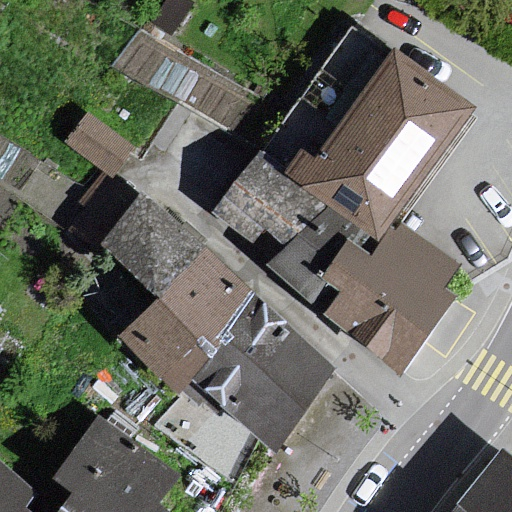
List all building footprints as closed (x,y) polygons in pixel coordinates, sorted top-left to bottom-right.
[(467,94),(391,37),(295,167),(372,220),(467,94)] [(87,110),(71,139),(120,166),(136,136),(87,110)] [(231,300),(122,201),(79,253),(123,306),(100,337),(170,391),(231,300)] [(448,280),(380,234),(342,266),(320,253),(296,274),(310,290),(302,317),(379,378),(402,378),(450,309),(448,280)] [(265,459),(313,377),(231,300),(170,391),(265,459)] [(14,355),(0,341),(0,384),(1,381),(14,355)] [(152,511),(148,508),(171,478),(103,425),(62,477),(78,490),(61,511),(152,511)] [(511,511),(511,485),(475,454),(435,511),(511,511)] [(12,511),(21,502),(0,475),(0,511),(12,511)]
